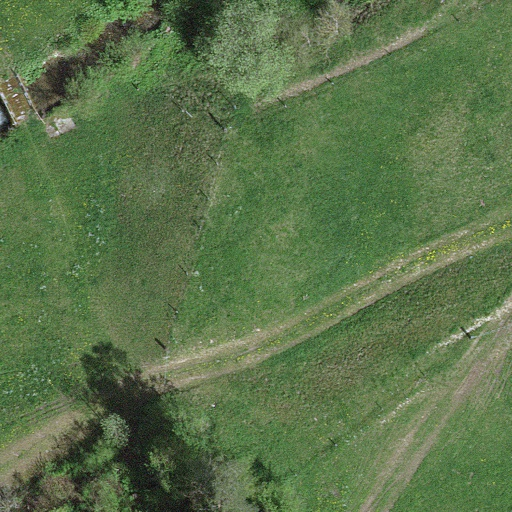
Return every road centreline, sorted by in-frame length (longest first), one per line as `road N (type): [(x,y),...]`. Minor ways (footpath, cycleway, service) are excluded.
road 1 (track): [(2,89),(105,397),(342,511)]
road 2 (track): [(511,209),(307,320),(105,397),(0,462)]
